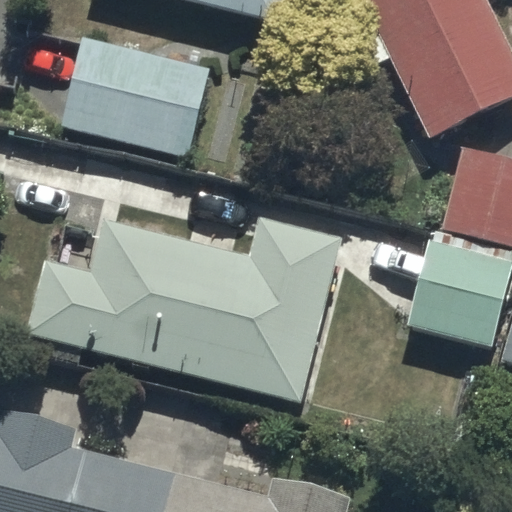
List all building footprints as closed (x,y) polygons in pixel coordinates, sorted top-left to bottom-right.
[(179,0),(278,22),(282,0),(179,0)] [(360,0),(429,140),(511,98),(511,55),(484,0),(360,0)] [(192,156),(210,68),(80,38),(59,125),(192,156)] [(511,159),(456,149),(441,231),(511,244),(511,159)] [(299,402),(340,239),(257,218),(247,257),(104,221),(91,275),(42,263),(25,334),(299,402)] [(511,278),(511,265),(428,247),(411,327),(497,346),(511,278)] [(511,322),(500,364),(511,367),(511,322)] [(0,511),(347,511),(351,498),(274,479),(269,498),(76,450),(81,429),(0,409),(0,511)]
